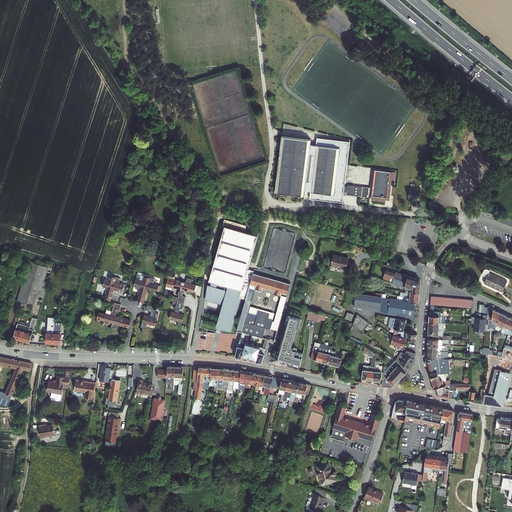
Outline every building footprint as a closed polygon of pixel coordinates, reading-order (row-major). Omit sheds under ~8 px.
[(343,185),(348,142),(316,139),(315,146),(307,145),(308,142),(281,139),(275,193),(302,196),(302,192),(310,192),(309,200),(341,203),(342,195),(372,198),(372,202),(384,204),(384,200),(387,200),(388,199),(390,180),(394,180),(395,171),(372,169),(370,187),(343,185)] [(419,195),(419,187),(411,188),(411,195),(419,195)] [(253,273),(253,271),(247,269),(257,235),(244,231),(246,225),(224,219),(222,226),(224,226),(208,280),(210,281),(209,285),(207,285),(205,298),(223,304),(224,304),(221,317),(225,318),(222,328),(229,330),(237,305),(234,304),(236,296),(239,297),(245,299),(253,273)] [(346,269),(348,262),(349,259),(334,254),(334,256),(331,265),(346,269)] [(30,320),(33,321),(50,262),(31,256),(20,296),(30,299),(25,318),(30,320)] [(395,271),(386,269),(384,275),(394,278),(396,272),(395,271)] [(421,279),(396,272),(394,278),(392,283),(405,287),(412,289),(412,291),(420,292),(420,287),(421,279)] [(505,280),(488,272),(483,281),(491,285),(501,290),(505,280)] [(261,290),(262,287),(269,289),(272,279),(253,273),(245,299),(250,301),(252,301),(255,290),(254,290),(254,288),(261,290)] [(187,275),(185,280),(176,278),(174,285),(180,286),(177,299),(184,301),(186,294),(183,293),(184,288),(194,290),(196,282),(191,281),(192,276),(187,275)] [(120,276),(118,276),(114,276),(113,280),(104,278),(102,285),(108,287),(105,299),(111,301),(112,295),(111,294),(113,288),(114,288),(118,289),(122,291),(124,283),(119,281),(120,276)] [(155,277),(149,276),(148,281),(139,278),(137,286),(143,287),(141,293),(139,292),(137,299),(140,300),(143,301),(146,288),(156,291),(159,283),(154,282),(155,277)] [(290,284),(272,279),(269,289),(274,291),(273,293),(280,295),(281,293),(287,294),(288,290),(290,284)] [(287,295),(287,294),(281,293),(280,295),(270,332),(268,339),(274,341),(285,303),(287,295)] [(410,302),(384,298),(382,298),(366,295),(363,308),(380,311),(383,312),(389,312),(389,314),(413,318),(415,306),(409,305),(410,302)] [(471,308),(471,299),(442,297),(442,305),(471,308)] [(183,305),(184,301),(177,299),(176,303),(177,303),(176,308),(172,307),(170,315),(179,317),(178,321),(182,322),(184,316),(185,311),(179,309),(180,304),(183,305)] [(250,301),(245,299),(236,330),(241,331),(250,301)] [(98,319),(113,323),(112,327),(118,329),(119,325),(130,327),(132,319),(124,317),(116,315),(117,309),(120,310),(121,304),(115,302),(111,315),(99,312),(98,319)] [(146,308),(152,310),(150,315),(144,314),(143,320),(141,325),(146,326),(147,322),(156,325),(158,313),(155,312),(156,311),(159,312),(160,308),(147,305),(146,308)] [(310,309),(308,318),(316,320),(316,319),(318,311),(310,309)] [(492,320),(497,322),(501,313),(499,312),(493,309),(492,320)] [(318,311),(316,319),(324,321),(326,314),(318,311)] [(348,312),(346,318),(353,320),(355,314),(348,312)] [(501,313),(497,322),(504,326),(509,317),(506,316),(501,313)] [(7,338),(11,339),(14,330),(15,326),(18,316),(13,314),(7,338)] [(364,330),(369,320),(357,314),(353,324),(364,330)] [(395,328),(395,329),(404,331),(405,326),(406,319),(396,318),(395,318),(391,317),(390,327),(391,327),(395,328)] [(11,339),(11,340),(19,342),(28,345),(35,321),(33,321),(30,320),(27,330),(26,334),(14,330),(11,339)] [(431,335),(431,338),(449,339),(449,340),(450,336),(438,335),(439,322),(429,321),(429,330),(429,335),(431,335)] [(51,345),(52,331),(53,326),(52,326),(52,325),(45,324),(44,330),(48,330),(48,335),(44,335),(44,345),(47,345),(51,345)] [(52,331),(51,345),(55,346),(58,346),(60,326),(53,325),(53,326),(52,331)] [(15,326),(14,330),(26,334),(27,330),(15,326)] [(251,334),(255,335),(257,328),(250,326),(248,333),(251,334)] [(264,330),(257,328),(255,335),(258,336),(265,338),(268,339),(270,332),(264,330)] [(395,329),(394,335),(407,338),(417,339),(418,336),(418,333),(404,331),(395,329)] [(257,361),(261,362),(268,339),(265,338),(262,347),(253,344),(251,343),(243,341),(245,332),(241,331),(234,356),(239,357),(242,356),(242,354),(255,358),(255,359),(257,361)] [(394,335),(393,344),(405,347),(407,338),(394,335)] [(296,344),(288,342),(287,348),(295,350),(296,344)] [(328,363),(331,354),(332,350),(333,347),(326,345),(325,348),(326,349),(322,361),(325,362),(328,363)] [(317,360),(322,361),(326,349),(325,348),(314,346),(311,358),(317,360)] [(334,364),(340,366),(341,360),(342,356),(343,353),(341,353),(343,349),(341,349),(340,353),(339,356),(334,355),(335,351),(332,350),(331,354),(328,363),(334,364)] [(407,349),(400,361),(408,369),(412,362),(416,356),(414,355),(415,352),(407,349)] [(428,350),(428,357),(439,358),(445,358),(445,354),(444,353),(444,351),(428,350)] [(289,354),(284,353),(282,361),(287,363),(292,364),(295,354),(290,352),(289,354)] [(441,370),(439,358),(428,357),(428,359),(431,358),(432,362),(429,362),(430,370),(431,373),(439,370),(441,370)] [(15,368),(4,393),(11,395),(22,369),(29,371),(31,363),(2,358),(1,365),(15,368)] [(398,364),(407,371),(408,369),(400,361),(398,364)] [(364,366),(362,378),(368,379),(374,379),(376,362),(373,362),(373,367),(364,366)] [(376,362),(374,379),(378,380),(381,380),(381,379),(384,380),(385,372),(379,371),(380,363),(376,362)] [(401,377),(407,371),(398,364),(392,371),(390,373),(391,373),(398,380),(401,377)] [(174,365),(174,376),(180,376),(180,383),(183,383),(183,365),(179,365),(174,365)] [(205,366),(199,366),(198,368),(195,368),(193,381),(195,381),(198,381),(196,389),(195,396),(200,397),(202,387),(208,388),(209,384),(209,379),(211,379),(212,366),(205,366)] [(217,385),(218,377),(218,367),(217,367),(214,366),(212,366),(211,379),(209,379),(209,384),(217,385)] [(112,376),(114,368),(110,368),(110,367),(106,367),(102,367),(102,376),(112,376)] [(225,368),(223,378),(223,380),(223,384),(222,386),(227,387),(230,368),(228,368),(225,368)] [(232,392),(233,387),(236,369),(233,369),(230,368),(227,387),(227,391),(232,392)] [(383,384),(391,386),(394,385),(396,383),(398,380),(391,373),(390,373),(385,368),(385,372),(384,380),(383,384)] [(162,369),(158,369),(158,377),(165,377),(167,377),(167,370),(162,369)] [(236,369),(233,387),(239,388),(239,385),(242,370),(239,370),(236,369)] [(242,370),(239,385),(242,386),(243,381),(246,381),(248,371),(246,371),(243,370),(242,370)] [(431,373),(436,387),(447,383),(446,381),(442,382),(439,370),(431,373)] [(486,379),(485,383),(494,384),(495,372),(494,371),(493,371),(487,370),(486,379)] [(249,382),(251,383),(253,372),(251,372),(248,371),(246,381),(245,386),(248,387),(249,382)] [(58,374),(57,381),(49,380),(48,390),(63,392),(64,386),(70,387),(71,377),(65,376),(65,375),(62,375),(58,374)] [(259,374),(256,389),(259,389),(260,384),(262,385),(264,375),(262,374),(259,374)] [(264,375),(262,385),(267,386),(265,394),(269,395),(273,377),(273,376),(269,375),(264,375)] [(152,383),(153,380),(144,378),(144,377),(142,376),(140,376),(138,388),(151,391),(151,390),(152,383)] [(275,378),(273,377),(269,395),(268,398),(277,399),(278,393),(274,392),(275,387),(279,388),(281,379),(275,378)] [(94,398),(97,381),(87,380),(77,378),(75,389),(85,390),(84,397),(94,398)] [(283,402),(283,398),(287,379),(285,379),(283,378),(281,378),(281,379),(279,388),(278,393),(282,394),(281,402),(283,402)] [(107,393),(108,399),(117,400),(118,397),(120,380),(116,379),(112,379),(111,385),(110,392),(108,392),(107,393)] [(287,379),(283,398),(287,399),(287,397),(290,398),(293,380),(290,380),(287,379)] [(296,381),(293,380),(290,398),(289,400),(294,401),(299,382),(296,381)] [(299,382),(294,401),(297,402),(298,397),(300,398),(302,392),(305,393),(305,391),(307,383),(303,382),(299,382)] [(447,383),(436,387),(437,391),(438,392),(439,393),(440,394),(449,396),(457,398),(458,395),(454,394),(454,391),(445,389),(445,387),(450,388),(450,389),(456,389),(456,388),(469,388),(469,383),(447,383)] [(489,403),(495,404),(497,391),(498,391),(498,387),(492,386),(491,389),(485,389),(483,402),(489,403)] [(162,419),(165,399),(161,398),(161,395),(159,395),(158,398),(154,397),(151,417),(162,419)] [(397,400),(393,412),(407,414),(408,410),(407,410),(408,399),(404,398),(400,398),(397,400)] [(372,420),(345,412),(348,401),(342,399),(335,424),(336,424),(334,430),(347,434),(348,431),(361,435),(361,431),(375,435),(382,411),(375,410),(372,420)] [(407,416),(407,418),(415,420),(441,425),(442,421),(445,407),(419,402),(408,399),(407,410),(408,410),(407,414),(407,416)] [(449,408),(445,407),(442,421),(447,422),(444,440),(450,441),(455,410),(454,409),(449,408)] [(455,449),(469,450),(474,413),(468,412),(461,410),(460,411),(455,449)] [(117,416),(111,415),(108,439),(118,440),(119,432),(120,424),(121,424),(122,417),(120,417),(117,416)] [(511,418),(508,418),(498,417),(496,429),(500,429),(501,424),(507,425),(506,433),(511,433),(511,418)] [(42,436),(57,434),(55,423),(48,424),(48,423),(40,424),(41,430),(42,436)] [(168,450),(159,448),(157,456),(166,458),(168,450)] [(446,456),(442,456),(441,471),(444,471),(443,482),(447,482),(450,462),(453,463),(455,452),(450,452),(449,457),(446,456)] [(434,470),(436,455),(432,455),(427,454),(424,479),(429,479),(429,473),(428,472),(429,469),(434,470)] [(439,456),(436,455),(434,470),(434,475),(436,475),(436,470),(441,471),(442,456),(439,456)] [(330,461),(318,465),(322,483),(336,479),(335,474),(336,474),(336,473),(336,472),(336,471),(335,470),(334,470),(332,470),(330,461)] [(418,474),(404,473),(402,488),(416,490),(418,474)] [(511,478),(502,477),(501,488),(509,489),(508,498),(510,498),(509,505),(511,505),(511,478)] [(316,486),(314,493),(324,496),(326,489),(316,486)] [(377,489),(371,486),(366,497),(373,500),(374,499),(382,502),(386,493),(376,489),(377,489)] [(324,496),(314,493),(313,497),(311,496),(309,497),(309,499),(310,500),(312,501),(310,506),(320,509),(323,500),(324,500),(325,496),(324,496)]
